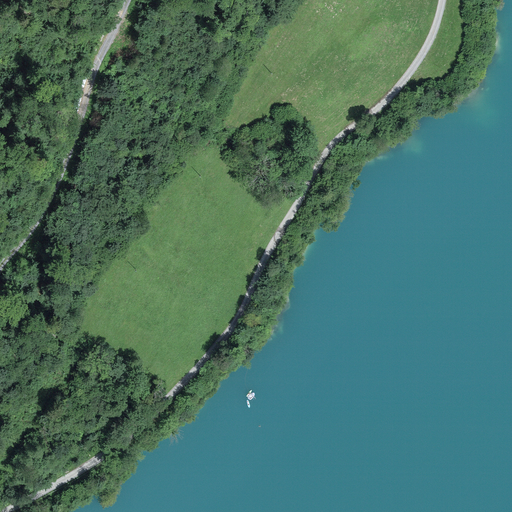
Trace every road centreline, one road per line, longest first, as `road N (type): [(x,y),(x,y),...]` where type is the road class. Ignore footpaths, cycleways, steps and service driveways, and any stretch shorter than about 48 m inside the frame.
road 1 (track): [(3,511),(112,449),(226,336),(325,154),(420,60),(444,0)]
road 2 (track): [(128,0),(41,214),(0,266)]
